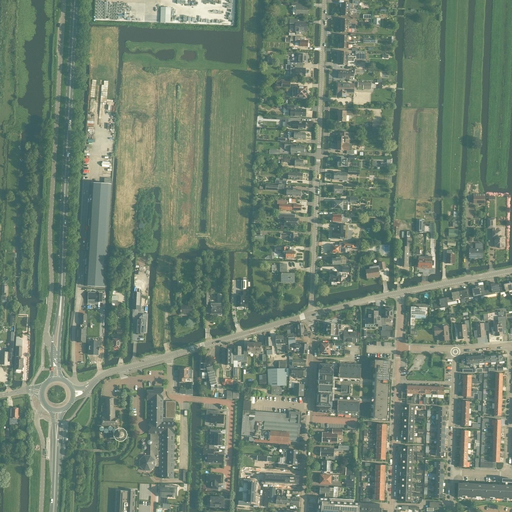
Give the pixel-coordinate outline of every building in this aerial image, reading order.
[(342,8),(342,10),(356,10),(356,8),(353,8),(353,4),(358,5),(359,6),(361,6),(361,5),(361,4),(360,3),(360,2),(352,2),(352,4),(341,4),(341,8),(342,8)] [(291,3),(291,6),(296,7),(296,16),(308,16),(307,15),(307,14),(308,7),(308,6),(303,6),(300,6),(300,3),(292,3),(291,3)] [(290,24),(295,24),(295,25),(295,32),(296,32),(296,35),(302,35),(303,35),(303,33),(303,32),(307,33),(307,32),(306,32),(307,24),(300,23),(300,20),(290,20),(290,24)] [(301,38),(295,38),(295,44),(300,44),(300,47),(307,48),(308,41),(300,41),(301,38)] [(355,57),(349,57),(349,58),(348,58),(348,53),(339,53),(339,57),(340,57),(340,61),(339,61),(339,65),(347,66),(347,62),(349,62),(354,62),(354,59),(365,60),(366,51),(357,51),(356,51),(355,57)] [(287,61),(287,65),(291,65),(291,66),(299,66),(299,63),(307,64),(308,64),(308,60),(308,59),(309,59),(309,56),(308,55),(298,55),(297,61),(291,61),(287,61)] [(286,65),(286,69),(291,70),(290,70),(296,70),(296,71),(296,77),(301,77),(302,78),(302,77),(305,77),(305,69),(299,69),(299,66),(291,66),(291,65),(287,65),(286,65)] [(354,85),(338,84),(338,93),(341,93),(340,97),(345,97),(348,93),(354,94),(354,85)] [(306,88),(293,88),(292,98),(301,98),(301,99),(302,100),(304,100),(305,99),(305,98),(306,98),(306,92),(307,92),(307,89),(306,89),(306,88)] [(288,117),(291,117),(306,117),(306,116),(306,115),(306,112),(306,110),(294,110),(294,106),(288,106),(284,106),(284,110),(287,110),(288,110),(288,117)] [(346,122),(346,116),(352,116),(352,113),(338,112),(338,115),(339,115),(338,122),(346,122)] [(289,118),(288,128),(293,128),(293,129),(297,129),(297,128),(305,129),(305,128),(306,127),(306,125),(305,125),(305,123),(301,123),(301,122),(300,122),(300,119),(289,118)] [(338,144),(345,144),(349,144),(349,142),(350,142),(350,139),(349,139),(349,138),(354,138),(354,133),(347,133),(347,130),(343,130),(343,133),(342,133),(342,137),(338,137),(338,144)] [(291,153),(296,153),(304,153),(305,152),(305,150),(304,150),(304,147),(296,146),(296,145),(285,145),(284,150),(291,151),(291,153)] [(278,157),(278,159),(282,160),(282,162),(284,162),(295,163),(295,166),(303,167),(303,166),(304,165),(304,164),(303,163),(303,160),(292,160),(289,160),(289,158),(282,157),(278,157)] [(347,167),(348,161),(347,161),(347,159),(344,159),(337,158),(336,167),(347,167)] [(338,180),(343,181),(343,182),(347,182),(347,174),(343,174),(343,173),(340,173),(334,173),(334,180),(338,180)] [(91,183),(85,286),(105,287),(111,185),(91,183)] [(345,195),(345,187),(334,186),(334,187),(333,188),(333,190),(334,190),(334,193),(342,193),(342,195),(345,195)] [(484,205),(485,197),(473,196),(473,204),(481,204),(481,205),(484,205)] [(338,209),(342,209),(342,210),(347,211),(348,205),(348,200),(342,200),(342,202),(334,202),(334,201),(334,205),(333,205),(333,206),(333,207),(333,208),(333,209),(337,209),(338,209)] [(277,201),(277,205),(279,205),(279,210),(301,211),(301,205),(288,205),(288,201),(286,201),(278,201),(277,201)] [(284,226),(297,227),(298,219),(293,218),(293,215),(278,214),(278,219),(284,220),(284,226)] [(495,247),(498,247),(498,248),(499,248),(500,248),(501,248),(501,247),(504,247),(504,237),(500,237),(500,231),(495,231),(495,219),(488,219),(488,228),(493,228),(492,237),(495,237),(495,247)] [(333,234),(332,234),(332,239),(347,239),(348,225),(336,225),(336,229),(333,229),(333,234)] [(448,238),(458,238),(458,229),(449,229),(448,238)] [(401,246),(400,266),(408,266),(409,256),(412,257),(412,253),(409,253),(410,232),(402,231),(402,237),(405,238),(404,246),(401,246)] [(297,234),(293,234),(293,233),(292,233),(292,234),(289,234),(280,234),(280,238),(289,238),(289,242),(297,242),(297,234)] [(331,249),(331,252),(331,253),(340,253),(344,253),(344,248),(354,248),(355,244),(343,243),(343,246),(340,246),(332,246),(332,248),(332,249),(331,249)] [(482,244),(475,243),(475,247),(476,247),(476,250),(469,250),(469,258),(482,258),(482,250),(480,250),(480,247),(482,247),(482,244)] [(275,247),(275,252),(283,252),(283,258),(285,258),(285,259),(294,259),(294,258),(295,258),(295,255),(294,255),(294,252),(292,252),(292,251),(290,251),(290,250),(288,250),(288,251),(286,251),(286,247),(275,247)] [(370,270),(366,270),(367,278),(379,276),(378,269),(380,269),(380,270),(385,269),(384,262),(379,263),(380,266),(370,268),(370,270)] [(286,264),(280,264),(280,272),(281,272),(281,274),(281,282),(291,282),(291,279),(294,279),(295,279),(295,273),(287,274),(287,264),(286,264)] [(330,277),(330,281),(331,281),(331,285),(337,285),(337,282),(341,282),(341,278),(346,278),(346,272),(349,272),(349,267),(343,267),(342,273),(339,273),(339,272),(334,272),(334,274),(331,274),(331,276),(330,277)] [(498,284),(500,292),(500,293),(508,291),(510,295),(511,293),(511,285),(511,283),(508,284),(508,282),(498,284)] [(486,291),(487,295),(496,294),(496,292),(500,292),(498,284),(494,285),(494,283),(490,284),(491,290),(486,291)] [(476,288),(472,289),(473,296),(474,299),(478,299),(478,297),(487,295),(486,291),(485,291),(484,286),(475,287),(476,288)] [(463,291),(459,291),(460,299),(461,303),(465,302),(464,298),(473,296),(472,289),(472,288),(463,290),(463,291)] [(446,298),(448,307),(448,306),(448,303),(457,301),(456,300),(460,299),(459,291),(455,292),(455,290),(451,291),(452,297),(446,298)] [(237,296),(237,307),(245,307),(245,296),(247,296),(247,292),(241,292),(241,296),(237,296)] [(102,293),(88,293),(88,304),(96,304),(96,302),(102,302),(102,293)] [(134,293),(133,317),(134,317),(135,309),(141,310),(141,306),(139,306),(140,305),(141,305),(141,297),(140,297),(140,293),(134,293)] [(209,304),(209,311),(211,311),(211,314),(218,314),(218,315),(220,315),(220,314),(222,314),(222,304),(222,294),(218,294),(218,304),(211,304),(209,304)] [(120,309),(121,303),(118,303),(118,296),(112,296),(112,301),(111,301),(111,308),(118,308),(118,309),(120,309)] [(435,309),(448,307),(446,298),(433,300),(435,309)] [(427,315),(427,308),(429,308),(429,305),(427,304),(416,304),(416,307),(411,307),(411,325),(415,325),(415,318),(415,315),(427,315)] [(192,315),(192,307),(181,306),(181,311),(180,311),(180,312),(181,312),(181,314),(187,314),(187,315),(192,315)] [(382,318),(382,325),(385,325),(385,323),(390,323),(390,318),(393,318),(393,314),(392,314),(392,309),(392,308),(388,308),(388,309),(385,309),(385,315),(385,318),(382,318)] [(366,319),(366,324),(377,324),(377,327),(381,327),(381,317),(378,317),(378,312),(369,312),(369,319),(366,319)] [(85,343),(86,333),(87,315),(81,314),(80,328),(77,328),(77,342),(85,343)] [(495,335),(496,336),(503,335),(503,329),(506,329),(505,317),(498,317),(498,322),(494,323),(495,329),(492,330),(493,335),(495,335)] [(138,320),(137,333),(138,333),(138,335),(141,335),(141,334),(144,334),(144,332),(145,332),(146,320),(140,320),(138,320)] [(458,326),(459,333),(457,333),(456,334),(456,340),(457,340),(460,340),(459,339),(467,338),(466,332),(470,332),(469,320),(465,321),(465,325),(458,326)] [(476,324),(477,337),(485,337),(484,330),(488,330),(487,323),(476,324)] [(304,337),(308,337),(307,332),(304,332),(303,324),(297,324),(297,328),(295,328),(295,337),(298,337),(298,338),(304,337)] [(327,324),(327,335),(338,336),(338,330),(341,330),(341,325),(327,324)] [(449,340),(448,328),(440,328),(439,327),(435,327),(436,336),(440,335),(440,341),(449,340)] [(339,336),(339,340),(343,340),(343,342),(345,342),(346,342),(347,342),(357,343),(357,333),(354,332),(352,332),(352,330),(349,330),(348,330),(348,332),(344,332),(343,336),(339,336)] [(275,336),(276,344),(276,347),(281,347),(281,344),(283,344),(283,336),(275,336)] [(307,354),(308,345),(306,345),(306,343),(295,342),(295,337),(288,338),(289,345),(290,345),(295,345),(295,348),(300,348),(300,354),(302,354),(307,354)] [(12,351),(13,351),(13,350),(14,341),(11,341),(11,349),(8,349),(8,353),(1,352),(1,364),(9,365),(9,362),(12,362),(12,351)] [(98,355),(98,342),(89,342),(89,355),(98,355)] [(320,350),(320,354),(321,354),(321,355),(332,355),(332,348),(331,348),(331,347),(329,347),(329,348),(321,348),(321,350),(320,350)] [(225,350),(225,365),(231,365),(231,364),(233,364),(233,361),(234,355),(231,355),(231,350),(225,350)] [(496,355),(497,362),(497,365),(500,365),(499,362),(506,361),(505,357),(502,357),(502,355),(496,355)] [(462,364),(467,364),(467,365),(470,364),(470,367),(473,367),(472,357),(466,358),(466,359),(462,359),(462,364)] [(391,361),(382,361),(370,360),(370,361),(369,368),(371,369),(373,369),(374,369),(377,369),(377,372),(377,373),(376,373),(376,380),(376,385),(374,419),(387,420),(389,384),(389,381),(389,380),(389,374),(389,373),(389,369),(390,369),(391,369),(391,368),(391,367),(391,361)] [(279,369),(267,369),(268,386),(272,386),(282,386),(286,386),(287,361),(279,361),(279,369)] [(200,369),(200,373),(208,373),(211,388),(215,388),(215,385),(217,384),(214,371),(213,371),(211,362),(207,362),(208,363),(201,363),(200,369)] [(338,374),(338,376),(339,377),(339,378),(360,379),(361,365),(340,364),(339,374),(338,374)] [(185,382),(185,379),(188,379),(188,368),(180,368),(180,369),(181,369),(181,372),(180,372),(180,373),(181,373),(181,377),(179,377),(179,382),(185,382)] [(289,368),(289,370),(290,370),(289,381),(297,382),(297,379),(306,379),(306,369),(294,368),(289,368)] [(318,381),(318,385),(333,386),(334,372),(333,372),(329,372),(319,371),(318,381)] [(297,385),(297,382),(289,381),(289,388),(295,388),(294,396),(303,396),(304,385),(297,385)] [(272,386),(271,394),(282,395),(282,386),(272,386)] [(407,394),(413,394),(413,386),(407,386),(402,386),(401,393),(407,394)] [(162,470),(162,478),(166,479),(173,479),(173,467),(174,467),(174,463),(173,463),(174,450),(175,450),(175,445),(174,445),(174,434),(175,434),(175,422),(173,422),(173,418),(175,418),(175,402),(166,402),(166,418),(163,418),(163,414),(164,414),(165,409),(163,409),(163,400),(163,388),(154,388),(154,391),(147,391),(147,400),(151,400),(151,422),(149,422),(149,424),(149,432),(149,434),(151,434),(151,441),(149,441),(148,442),(148,443),(149,445),(151,445),(151,456),(144,456),(140,460),(140,466),(144,471),(150,471),(155,467),(159,467),(159,470),(162,470)] [(239,399),(239,391),(227,391),(226,399),(232,399),(233,399),(239,399)] [(317,398),(317,406),(332,406),(332,393),(318,392),(317,392),(317,398)] [(244,395),(241,435),(249,436),(249,441),(288,445),(289,441),(297,441),(299,415),(249,411),(250,395),(244,395)] [(104,418),(102,418),(102,425),(118,425),(118,418),(115,418),(115,416),(115,411),(114,411),(113,398),(106,398),(107,408),(104,408),(104,412),(104,418)] [(337,410),(337,415),(359,416),(359,403),(359,402),(338,401),(337,407),(337,410)] [(18,424),(18,418),(18,417),(19,417),(19,416),(19,415),(18,415),(18,409),(17,409),(16,408),(16,407),(15,407),(14,407),(14,408),(13,408),(12,410),(10,410),(10,422),(14,422),(14,423),(18,424)] [(210,424),(221,424),(224,424),(224,415),(221,415),(219,414),(219,411),(207,411),(206,418),(211,418),(210,424)] [(342,435),(342,430),(333,429),(333,433),(323,433),(322,437),(321,438),(321,440),(322,441),(322,442),(337,443),(337,435),(342,435)] [(221,431),(210,430),(210,434),(214,434),(214,446),(222,446),(223,434),(221,434),(221,431)] [(120,440),(121,440),(122,440),(123,439),(124,438),(125,437),(125,436),(125,435),(125,434),(124,433),(123,432),(122,431),(121,431),(120,431),(119,431),(118,431),(118,432),(117,432),(117,433),(116,433),(116,434),(116,435),(116,436),(116,437),(116,438),(117,438),(117,439),(118,439),(119,440),(120,440)] [(283,457),(286,457),(297,458),(298,451),(288,450),(289,446),(280,446),(280,449),(283,449),(283,457)] [(339,446),(338,449),(334,449),(321,448),(321,456),(326,456),(326,460),(335,460),(335,456),(334,456),(334,451),(342,452),(342,450),(348,450),(349,446),(339,446)] [(203,449),(203,455),(207,455),(207,463),(223,463),(223,455),(214,454),(214,449),(203,449)] [(297,465),(297,458),(286,457),(285,465),(278,464),(278,468),(287,469),(287,465),(297,465)] [(321,466),(321,471),(331,471),(331,462),(321,461),(320,462),(320,465),(321,466)] [(210,475),(210,483),(211,483),(211,489),(218,489),(218,483),(220,483),(221,475),(210,475)] [(266,475),(265,482),(298,484),(299,479),(299,476),(297,476),(292,476),(266,475)] [(321,479),(321,483),(332,484),(333,481),(334,481),(334,480),(335,478),(334,477),(331,477),(331,475),(321,475),(321,476),(320,476),(320,479),(321,479)] [(244,479),(243,483),(247,483),(247,493),(256,493),(256,483),(252,483),(252,480),(244,479)] [(161,488),(161,492),(162,492),(162,496),(168,497),(174,497),(174,496),(174,493),(174,492),(174,489),(177,490),(177,487),(177,486),(165,485),(165,487),(165,488),(161,488)] [(458,486),(458,496),(511,498),(511,488),(459,486),(458,486)] [(319,490),(319,492),(320,493),(320,494),(324,494),(324,497),(333,498),(337,498),(338,487),(334,487),(334,488),(329,488),(320,487),(320,490),(319,490)] [(134,511),(135,490),(116,489),(114,511),(134,511)] [(238,501),(238,505),(251,506),(251,503),(255,503),(256,493),(247,493),(246,501),(238,501)] [(211,496),(210,507),(223,507),(223,508),(230,508),(230,499),(224,499),(224,497),(211,496)] [(291,497),(291,505),(299,506),(300,498),(291,497)] [(380,511),(381,508),(377,508),(378,505),(380,505),(380,504),(378,504),(360,504),(359,503),(358,503),(356,503),(355,503),(354,503),(354,502),(354,501),(329,499),(329,498),(324,498),(318,498),(318,504),(319,504),(318,510),(318,511),(380,511)]
